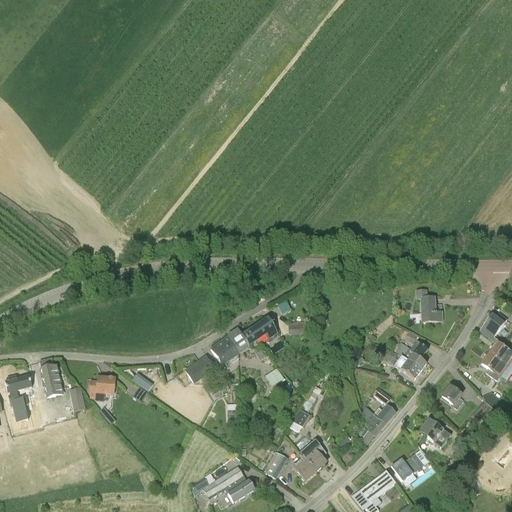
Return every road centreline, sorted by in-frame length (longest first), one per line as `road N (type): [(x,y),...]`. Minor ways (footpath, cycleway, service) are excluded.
road 1 (residential): [(0,358),(177,354),(320,265)]
road 2 (tertiary): [(0,322),(49,297),(140,270),(320,265)]
road 3 (unclassified): [(305,511),(353,471),(437,373),(483,304),(494,266)]
road 4 (tertiary): [(320,265),(494,266)]
